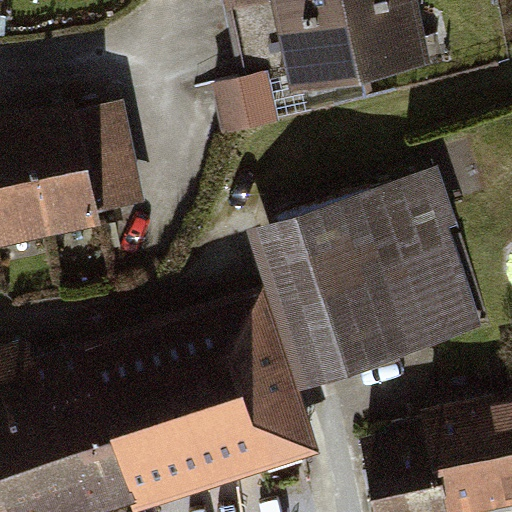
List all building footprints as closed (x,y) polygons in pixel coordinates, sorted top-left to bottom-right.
[(366,70),(350,0),(233,0),(250,77),(218,84),(228,131),(280,120),(274,90),(366,70)] [(350,0),(366,70),(425,57),(412,0),(350,0)] [(0,225),(9,224),(62,213),(113,202),(164,191),(140,78),(89,89),(85,71),(0,89),(0,225)] [(286,216),(336,368),(469,325),(420,173),(286,216)] [(336,368),(286,216),(245,229),(261,279),(295,381),(336,368)] [(96,357),(137,476),(188,457),(195,479),(314,441),(295,381),(261,279),(87,335),(96,357)] [(0,477),(11,511),(31,511),(137,476),(96,357),(22,382),(9,346),(0,348),(0,477)] [(511,397),(482,404),(502,497),(511,495),(511,397)] [(384,511),(433,511),(502,497),(482,404),(430,415),(432,426),(370,440),(384,511)] [(0,511),(11,511),(0,477),(0,511)]
